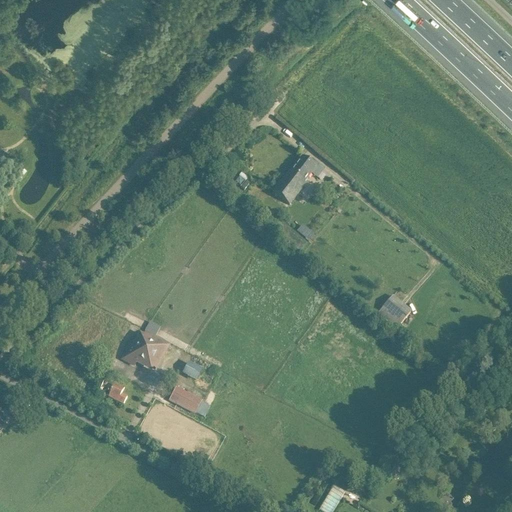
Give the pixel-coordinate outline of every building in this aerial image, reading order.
[(0,169),(7,175),(12,169),(16,164),(2,152),(0,154),(0,169)] [(316,168),(310,163),(302,157),(291,172),(289,171),(273,193),(289,205),(306,184),(304,183),(316,168)] [(411,312),(392,296),(377,314),(396,330),(411,312)] [(132,342),(122,360),(135,366),(138,360),(155,370),(168,346),(144,333),(138,345),(132,342)] [(187,363),(181,375),(196,382),(202,370),(187,363)] [(107,376),(99,393),(108,397),(115,384),(111,382),(112,379),(107,376)] [(115,384),(108,397),(123,405),(127,398),(121,395),(124,389),(115,384)] [(201,401),(176,388),(169,401),(194,414),(201,401)] [(13,417),(23,409),(18,403),(8,412),(13,417)] [(196,415),(204,418),(209,407),(201,403),(196,415)] [(397,479),(402,466),(392,461),(386,475),(397,479)] [(334,486),(320,510),(323,511),(332,511),(344,491),(334,486)]
